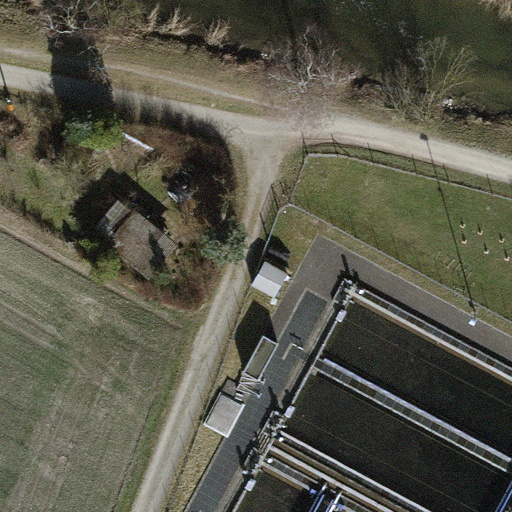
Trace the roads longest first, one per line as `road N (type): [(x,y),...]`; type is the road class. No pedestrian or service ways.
road 1 (track): [(141,511),(275,146),(298,118)]
road 2 (track): [(298,118),(232,121),(0,80)]
road 3 (track): [(511,170),(298,118)]
